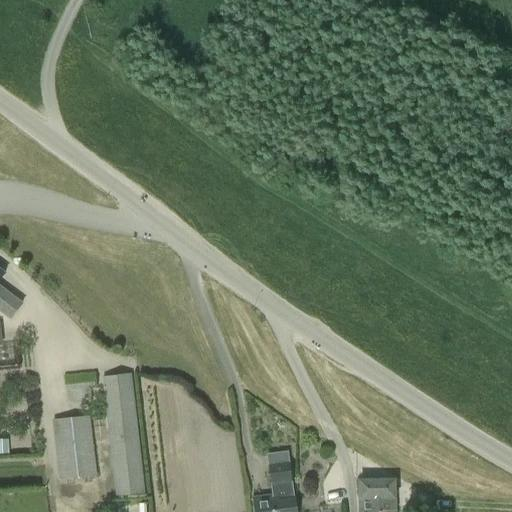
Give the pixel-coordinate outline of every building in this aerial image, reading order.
[(0,311),(10,319),(21,304),(0,287),(0,278),(4,273),(0,270),(0,311)] [(131,374),(102,377),(115,497),(145,494),(131,374)] [(52,420),(58,480),(97,476),(89,416),(52,420)] [(267,465),(272,496),(252,499),(253,511),(296,511),(289,462),(267,465)] [(395,511),(395,480),(358,481),(359,511),(395,511)]
